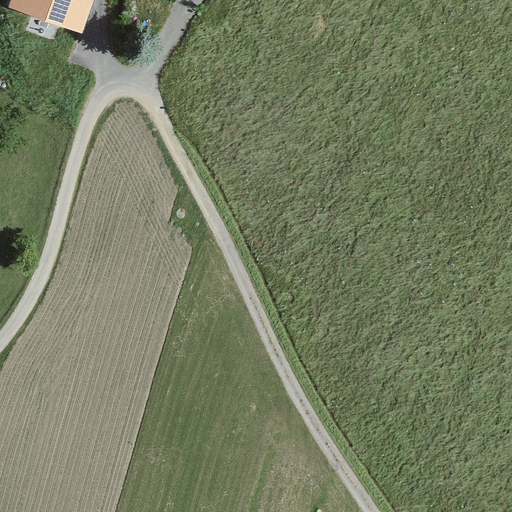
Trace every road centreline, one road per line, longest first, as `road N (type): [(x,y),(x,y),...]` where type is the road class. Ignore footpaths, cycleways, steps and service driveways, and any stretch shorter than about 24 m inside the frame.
road 1 (track): [(0,335),(36,284),(93,103),(116,81),(147,89),(242,282)]
road 2 (track): [(374,511),(265,341),(242,282)]
